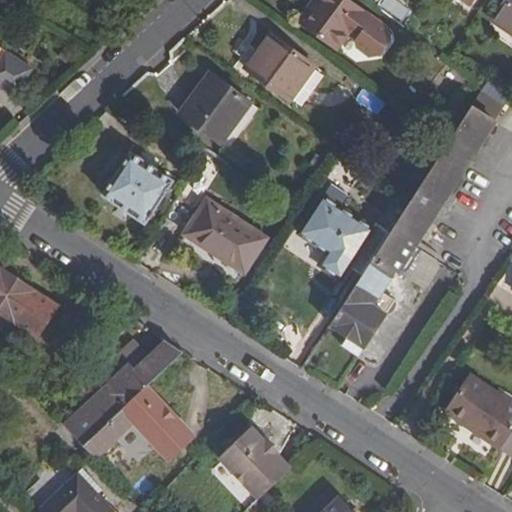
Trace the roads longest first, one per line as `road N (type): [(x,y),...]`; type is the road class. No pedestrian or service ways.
road 1 (residential): [(464,499),(0,203)]
road 2 (residential): [(0,177),(198,0)]
road 3 (unknown): [(370,439),(511,228)]
